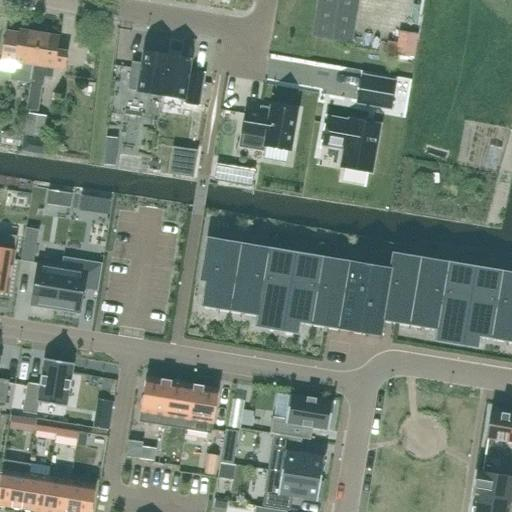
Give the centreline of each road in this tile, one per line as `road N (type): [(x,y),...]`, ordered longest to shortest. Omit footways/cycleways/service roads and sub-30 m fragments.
road 1 (residential): [(268,0),(262,33),(60,0)]
road 2 (residential): [(366,386),(132,348)]
road 3 (residential): [(366,386),(394,364),(511,382)]
road 4 (residential): [(132,348),(111,491)]
road 5 (residential): [(132,348),(0,326)]
road 6 (residential): [(366,386),(346,511)]
